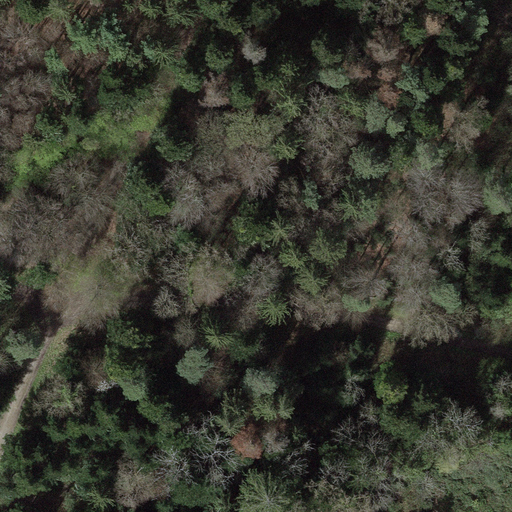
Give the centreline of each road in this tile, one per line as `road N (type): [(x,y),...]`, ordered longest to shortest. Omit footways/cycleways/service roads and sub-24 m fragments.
road 1 (track): [(0,282),(66,303),(287,307),(511,354)]
road 2 (track): [(212,0),(0,447)]
